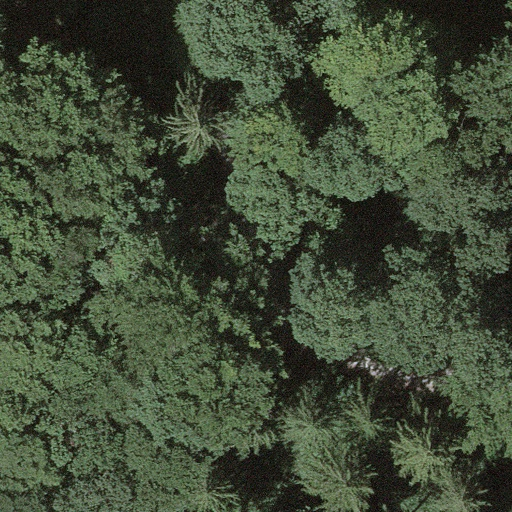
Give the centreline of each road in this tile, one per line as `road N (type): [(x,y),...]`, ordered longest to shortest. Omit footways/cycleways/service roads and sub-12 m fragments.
road 1 (track): [(192,0),(265,296),(356,354),(511,388)]
road 2 (track): [(18,0),(265,296)]
